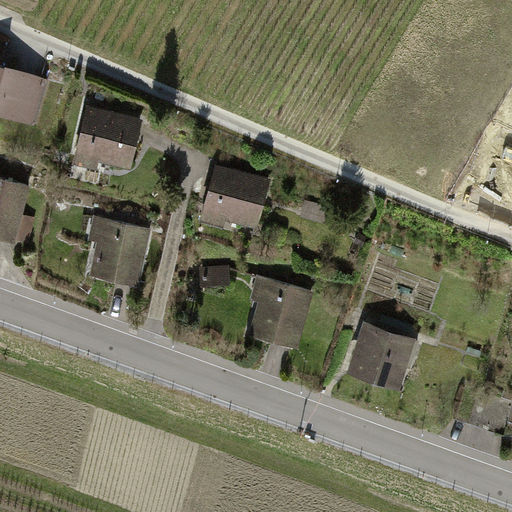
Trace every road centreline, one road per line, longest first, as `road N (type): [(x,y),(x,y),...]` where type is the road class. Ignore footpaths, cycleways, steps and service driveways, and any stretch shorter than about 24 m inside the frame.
road 1 (residential): [(0,21),(511,235)]
road 2 (residential): [(511,491),(0,300)]
